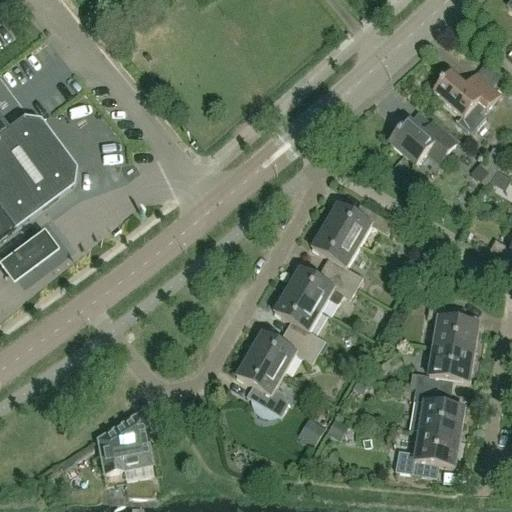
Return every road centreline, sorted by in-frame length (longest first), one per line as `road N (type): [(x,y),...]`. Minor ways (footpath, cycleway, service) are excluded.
road 1 (residential): [(90,305),(157,392),(195,390),(329,169)]
road 2 (residential): [(212,210),(38,0)]
road 3 (tertiary): [(295,140),(455,0)]
road 4 (residential): [(482,494),(511,325)]
road 5 (tertiary): [(90,305),(212,210)]
